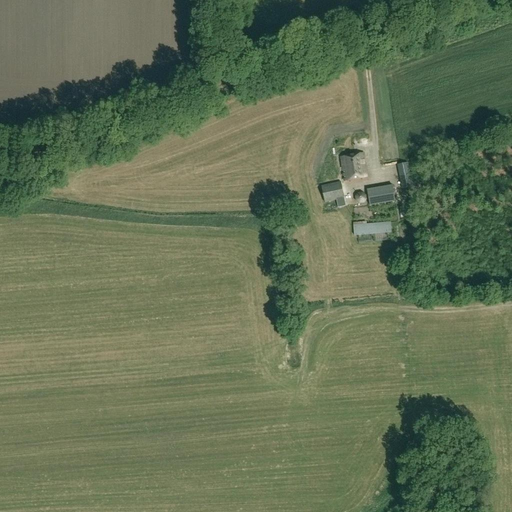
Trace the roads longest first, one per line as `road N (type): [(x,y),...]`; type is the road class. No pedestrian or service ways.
road 1 (track): [(0,152),(43,152),(238,79)]
road 2 (track): [(238,79),(443,0)]
